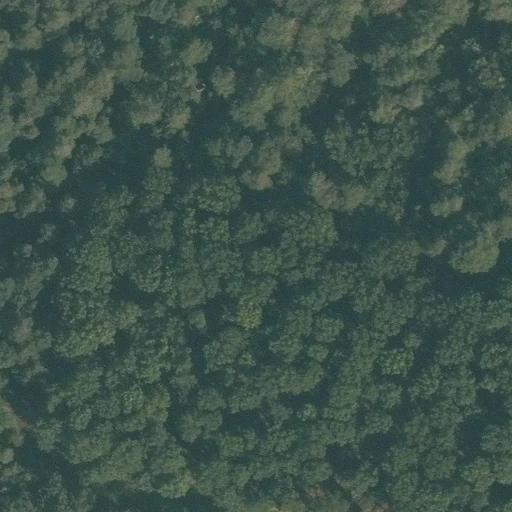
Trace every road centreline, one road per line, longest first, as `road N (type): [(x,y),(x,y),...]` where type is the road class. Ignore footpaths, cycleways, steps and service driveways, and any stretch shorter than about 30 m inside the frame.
road 1 (track): [(33,406),(145,0)]
road 2 (track): [(16,467),(171,511)]
